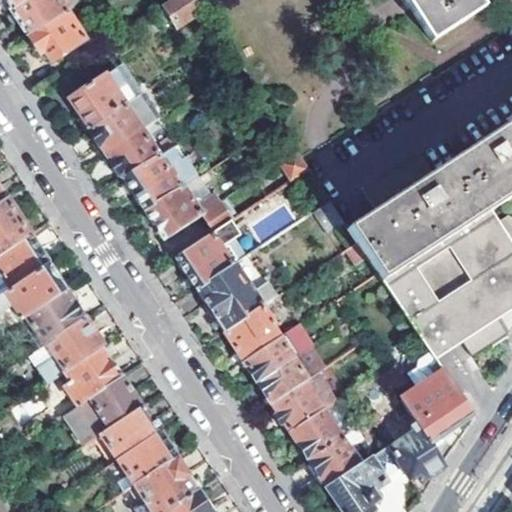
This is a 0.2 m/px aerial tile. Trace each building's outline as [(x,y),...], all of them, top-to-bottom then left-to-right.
[(2,0),(10,11),(25,0),(2,0)] [(66,11),(70,9),(64,0),(25,0),(10,11),(28,38),(66,11)] [(197,0),(171,0),(164,5),(179,26),(204,10),(197,0)] [(405,0),(431,40),(483,7),(478,0),(405,0)] [(44,52),(50,61),(85,40),(66,11),(28,38),(40,55),(44,52)] [(70,99),(89,128),(124,105),(135,98),(115,69),(70,99)] [(142,131),(124,105),(89,128),(106,154),(142,131)] [(511,122),(430,176),(372,213),(349,228),(383,280),(444,241),(489,212),(511,197),(511,122)] [(142,131),(106,154),(122,178),(157,154),(142,131)] [(157,154),(122,178),(143,209),(181,185),(197,175),(176,142),(157,154)] [(228,194),(243,214),(309,170),(296,149),(228,194)] [(360,192),(372,213),(430,176),(417,155),(360,192)] [(181,185),(143,209),(164,240),(200,216),(213,233),(230,222),(233,220),(215,192),(195,206),(181,185)] [(334,237),(349,228),(330,200),(315,211),(334,237)] [(0,205),(0,255),(28,236),(5,202),(0,205)] [(511,247),(497,225),(489,212),(444,241),(496,321),(511,310),(511,247)] [(511,221),(508,219),(497,225),(511,247),(511,221)] [(230,222),(174,260),(195,290),(247,256),(234,238),(239,235),(230,222)] [(0,255),(0,297),(47,265),(28,236),(0,255)] [(435,359),(460,343),(496,321),(444,241),(383,280),(435,359)] [(195,290),(223,331),(260,306),(274,297),(247,256),(195,290)] [(0,297),(0,312),(10,306),(20,320),(23,317),(63,290),(47,265),(0,297)] [(23,317),(43,347),(45,345),(83,320),(63,290),(23,317)] [(223,331),(243,361),(280,337),(260,306),(223,331)] [(53,358),(35,370),(44,384),(63,372),(101,347),(83,320),(45,345),(53,358)] [(506,335),(496,321),(460,343),(470,358),(506,335)] [(243,361),(255,381),(292,357),(286,348),(297,342),(289,331),(280,337),(243,361)] [(68,382),(61,387),(74,407),(121,377),(101,347),(63,372),(68,382)] [(255,381),(270,402),(303,380),(306,378),(292,357),(255,381)] [(400,399),(419,429),(428,443),(472,415),(442,370),(400,399)] [(62,415),(83,446),(99,436),(142,408),(121,377),(74,407),(62,415)] [(270,402),(289,432),(323,410),(303,380),(270,402)] [(99,436),(115,461),(158,433),(142,408),(99,436)] [(289,432),(308,460),(340,437),(323,410),(289,432)] [(308,460),(326,487),(358,465),(349,450),(361,442),(353,429),(340,437),(308,460)] [(419,429),(390,448),(403,466),(410,477),(421,471),(425,478),(442,465),(428,443),(419,429)] [(158,433),(115,461),(132,487),(175,458),(158,433)] [(388,445),(374,455),(388,476),(403,466),(390,448),(388,445)] [(132,487),(148,511),(166,511),(196,491),(175,458),(132,487)] [(369,458),(358,465),(326,487),(342,511),(368,511),(367,510),(372,507),(369,503),(377,498),(371,489),(384,480),(369,458)] [(210,511),(196,491),(166,511),(210,511)]
